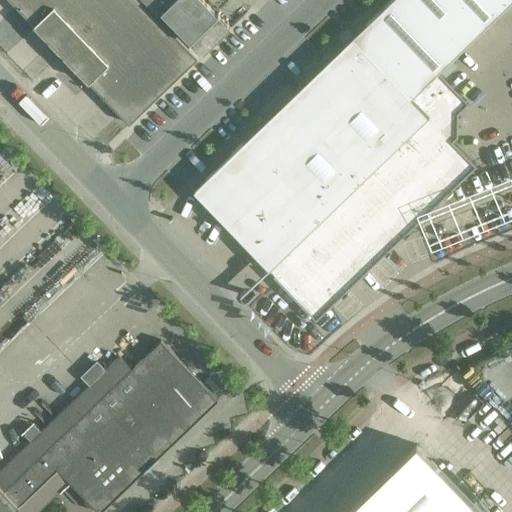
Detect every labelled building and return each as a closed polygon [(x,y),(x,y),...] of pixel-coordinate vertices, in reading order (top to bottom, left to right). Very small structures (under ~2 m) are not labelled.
[(9,0),(76,69),(129,124),(198,58),(142,0),(9,0)] [(204,52),(230,27),(204,0),(143,0),(158,15),(163,10),(204,52)] [(438,71),(511,0),(390,0),(192,190),(315,318),(475,164),(451,140),(457,135),(457,111),(467,101),(438,71)] [(66,408),(41,431),(110,503),(218,399),(161,340),(132,368),(119,355),(104,369),(97,361),(80,376),(90,386),(66,408)] [(0,511),(35,511),(68,481),(98,511),(100,511),(110,503),(41,431),(34,424),(24,434),(31,441),(0,470),(0,511)] [(481,511),(416,445),(346,511),(481,511)]
